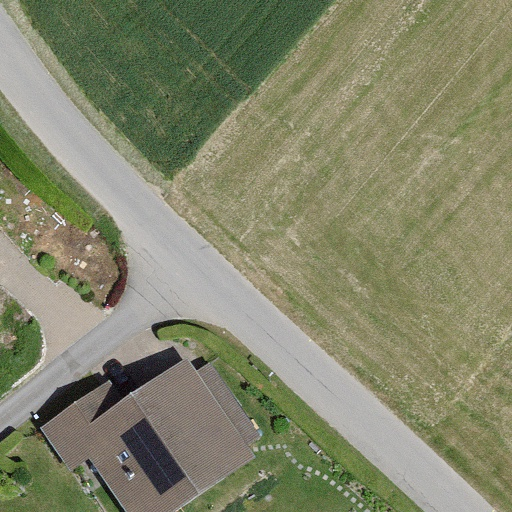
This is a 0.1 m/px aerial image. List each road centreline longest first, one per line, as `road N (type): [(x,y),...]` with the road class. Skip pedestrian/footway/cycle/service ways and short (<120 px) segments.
road 1 (unclassified): [(454,511),(187,266)]
road 2 (unclassified): [(187,266),(0,43)]
road 3 (residential): [(187,266),(0,414)]
